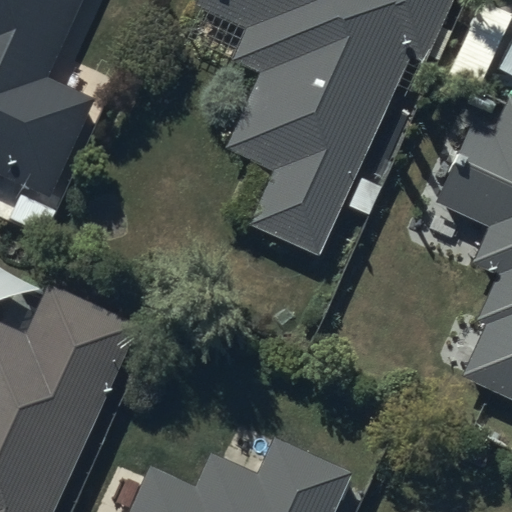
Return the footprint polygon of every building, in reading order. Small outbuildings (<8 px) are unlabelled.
[(0,0),(0,191),(47,213),(90,114),(40,92),(83,0),(0,0)] [(269,182),(244,238),(314,269),(405,69),(421,72),(452,0),(198,0),(190,19),(241,40),(226,73),(254,85),(220,162),(269,182)] [(468,133),(429,215),(482,239),(466,275),(492,288),(471,333),(479,336),(454,391),(511,416),(511,112),(505,110),(489,141),(468,133)] [(0,511),(50,511),(129,338),(43,300),(21,349),(0,339),(0,511)] [(333,511),(346,484),(270,450),(253,487),(205,465),(191,497),(144,476),(128,511),(333,511)]
